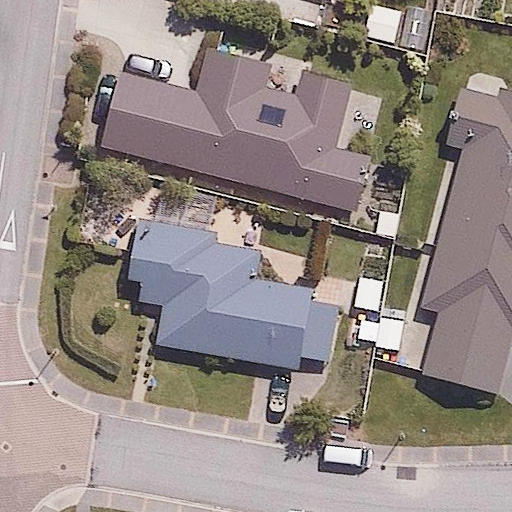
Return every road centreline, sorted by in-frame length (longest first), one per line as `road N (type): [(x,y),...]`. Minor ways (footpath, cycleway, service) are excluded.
road 1 (residential): [(0,440),(345,494),(511,502)]
road 2 (residential): [(25,0),(0,190)]
